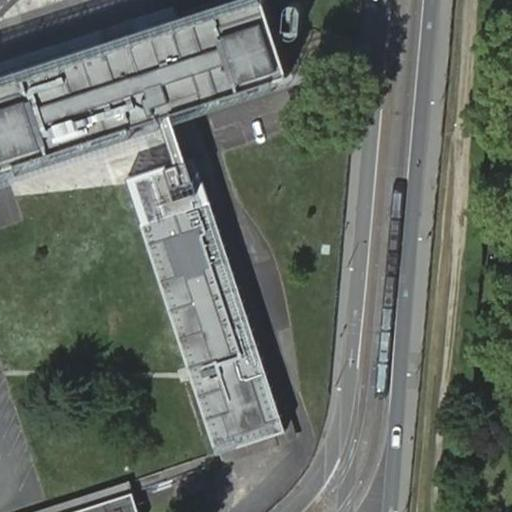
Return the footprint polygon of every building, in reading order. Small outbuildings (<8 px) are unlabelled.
[(167,109),(292,68),(271,0),(238,0),(122,39),(0,79),(0,146),(6,162),(156,113),(167,109)] [(293,4),(298,38),(320,35),(315,1),(293,4)] [(184,162),(167,109),(156,113),(173,165),(184,162)] [(192,373),(216,449),(285,426),(195,159),(184,162),(173,165),(126,179),(192,373)] [(145,511),(140,491),(55,511),(145,511)]
